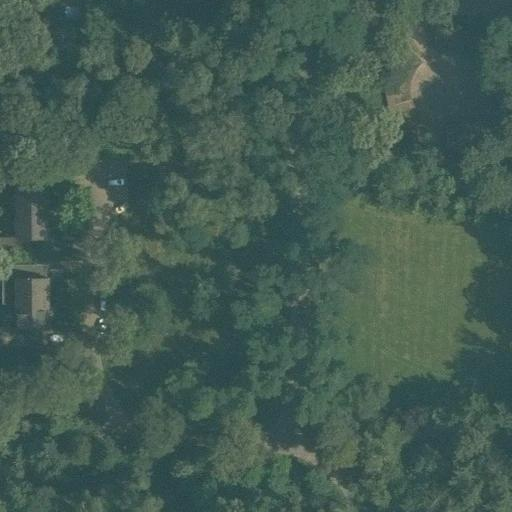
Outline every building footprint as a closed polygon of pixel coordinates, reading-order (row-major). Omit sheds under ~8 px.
[(438,29),(433,30),(439,53),(444,53),(449,52),(450,28),(444,28),(438,29)] [(454,53),(459,54),(467,31),(465,31),(460,29),(454,28),(450,28),(449,52),(451,53),(454,53)] [(466,58),(468,59),(482,39),(479,37),(475,34),(470,32),(467,31),(459,54),(463,56),(466,58)] [(482,39),(468,59),(472,62),(474,64),(476,66),(495,51),(491,47),(489,45),(487,43),(482,39)] [(423,62),(406,44),(402,49),(398,53),(396,57),(416,70),(418,67),(423,62)] [(495,51),(476,66),(478,68),(479,71),(481,75),(504,66),(501,60),(498,55),(495,51)] [(389,70),(389,73),(412,79),(413,78),(414,75),(415,72),(416,70),(396,57),(394,61),(391,65),(389,70)] [(483,83),(484,85),(508,82),(508,79),(507,74),(505,69),(504,66),(481,75),(482,77),(483,80),(483,83)] [(387,86),(386,90),(411,90),(411,87),(411,84),(412,81),(412,79),(389,73),(388,75),(387,81),(387,86)] [(484,93),(483,95),(508,99),(508,95),(508,90),(508,85),(508,82),(484,85),(484,86),(484,89),(484,93)] [(388,102),(389,107),(412,100),(411,97),(411,94),(411,90),(386,90),(386,91),(387,96),(388,102)] [(482,102),(480,105),(502,115),(505,111),(506,107),(507,104),(508,99),(483,95),(483,99),(482,102)] [(395,121),(396,122),(417,109),(415,106),(413,103),(412,100),(389,107),(391,112),(393,116),(395,121)] [(502,115),(480,105),(478,109),(475,113),(493,130),(497,125),(500,120),(502,115)] [(405,133),(407,135),(424,117),(422,116),(420,114),(418,111),(417,109),(396,122),(398,125),(402,129),(405,133)] [(468,119),(467,120),(480,141),(482,139),(486,136),(490,133),(493,130),(475,113),(473,115),(471,117),(468,119)] [(418,143),(422,144),(432,123),(430,122),(427,120),(425,118),(424,117),(407,135),(409,137),(414,140),(418,143)] [(460,124),(458,124),(464,148),(468,147),(473,145),(478,142),(480,141),(467,120),(466,121),(463,122),(460,124)] [(432,123),(422,144),(423,145),(428,147),(433,148),(438,149),(442,125),(439,125),(436,124),(432,123)] [(451,126),(447,126),(447,150),(451,150),(458,149),(464,148),(458,124),(454,125),(451,126)] [(0,186),(16,187),(16,212),(49,212),(49,186),(29,186),(29,174),(0,174),(0,186)] [(49,212),(16,212),(17,237),(0,237),(0,249),(29,250),(29,238),(49,237),(49,212)] [(4,303),(17,303),(50,303),(49,277),(29,277),(29,265),(0,265),(0,277),(4,278),(4,303)] [(50,303),(17,303),(17,328),(0,328),(0,341),(41,341),(41,329),(50,328),(50,303)]
